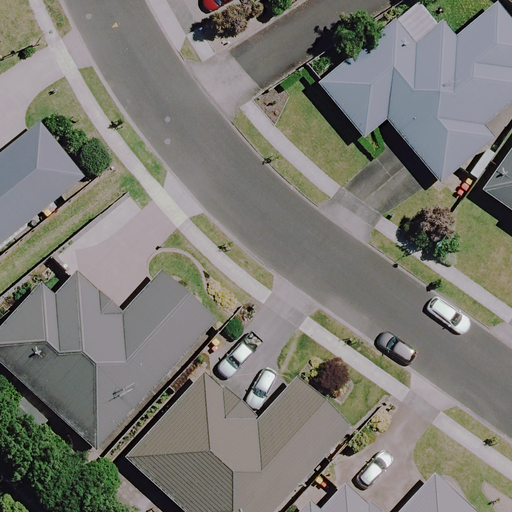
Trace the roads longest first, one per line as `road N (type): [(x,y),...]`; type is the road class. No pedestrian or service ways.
road 1 (residential): [(511,398),(382,307),(254,200),(169,113)]
road 2 (residential): [(356,0),(169,113)]
road 3 (residential): [(169,113),(107,0)]
